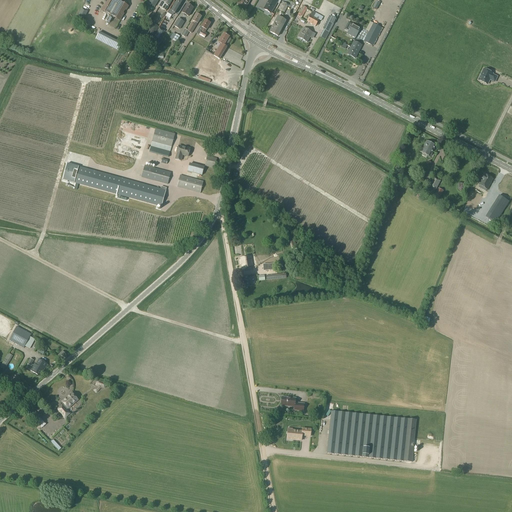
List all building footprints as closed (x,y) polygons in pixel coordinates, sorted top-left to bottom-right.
[(106,4),(102,11),(119,21),(123,14),(122,13),(124,10),(125,11),(127,7),(122,4),(122,2),(118,0),(108,0),(108,1),(109,1),(107,4),(106,4)] [(161,2),(158,7),(166,11),(172,0),(166,0),(164,3),(161,2)] [(170,11),(168,14),(171,16),(173,13),(176,14),(183,2),(179,0),(177,0),(175,4),(175,3),(173,7),(171,11),(170,11)] [(247,0),(240,0),(237,6),(245,10),(250,1),(247,0)] [(269,0),(264,10),(271,14),(277,3),(273,0),(272,0),(269,0)] [(282,2),(277,11),(282,14),(284,13),(288,5),(282,2)] [(187,4),(182,13),(184,14),(183,16),(185,17),(186,16),(188,17),(194,9),(187,4)] [(303,6),(298,15),(302,18),(305,12),(307,8),(303,6)] [(312,12),(307,22),(315,27),(319,20),(320,21),(323,17),(312,12)] [(196,14),(192,21),(194,22),(197,24),(201,17),(196,14)] [(327,22),(323,30),(324,30),(327,32),(329,33),(334,24),(336,21),(336,20),(329,16),(327,22)] [(278,17),(270,33),(278,37),(286,21),(278,17)] [(178,19),(173,27),(179,30),(184,22),(178,19)] [(201,28),(206,31),(207,31),(211,24),(205,21),(201,27),(201,28)] [(187,31),(189,33),(192,34),(197,24),(194,22),(193,25),(191,24),(187,31)] [(153,24),(146,36),(152,39),(159,27),(153,24)] [(352,24),(347,34),(355,38),(360,28),(352,24)] [(372,46),(382,28),(373,24),(363,42),(372,46)] [(200,26),(196,34),(204,39),(207,35),(205,33),(206,31),(201,28),(201,27),(200,26)] [(132,31),(130,35),(134,37),(136,34),(138,34),(140,31),(133,28),(131,31),(132,31)] [(159,28),(153,39),(153,40),(156,42),(158,43),(165,32),(159,28)] [(303,28),(298,38),(307,43),(312,33),(303,28)] [(185,29),(181,36),(185,38),(189,33),(187,31),(185,29)] [(221,44),(213,56),(217,59),(220,60),(220,59),(227,48),(224,46),(229,38),(224,34),(218,43),(221,44)] [(125,44),(123,47),(127,49),(126,50),(130,53),(133,47),(134,47),(138,40),(134,37),(130,35),(125,44)] [(347,55),(355,59),(361,46),(354,42),(347,55)] [(484,69),(478,81),(488,86),(490,81),(495,83),(498,77),(493,74),(494,74),(492,73),(492,72),(487,70),(484,69)] [(156,129),(150,147),(170,153),(175,134),(156,129)] [(421,148),(419,151),(421,153),(430,158),(430,156),(431,156),(432,154),(435,147),(426,142),(423,149),(421,148)] [(179,146),(175,160),(181,161),(183,155),(188,157),(191,149),(179,146)] [(189,164),(187,172),(202,176),(204,168),(189,164)] [(161,190),(67,165),(63,181),(153,205),(161,207),(167,189),(161,187),(161,190)] [(145,166),(141,178),(167,185),(170,173),(145,166)] [(479,186),(478,187),(485,191),(486,189),(487,190),(490,185),(489,185),(492,180),(482,173),(479,178),(482,179),(479,185),(479,186)] [(180,175),(177,188),(200,194),(204,182),(180,175)] [(434,178),(429,187),(435,191),(440,181),(434,178)] [(439,198),(443,191),(438,189),(434,196),(439,198)] [(486,217),(485,217),(496,223),(509,202),(499,196),(486,217)] [(294,241),(289,243),(291,251),(297,249),(294,241)] [(240,261),(239,261),(240,266),(241,265),(242,270),(253,269),(251,257),(240,259),(240,261)] [(248,277),(240,278),(242,288),(250,287),(248,277)] [(17,327),(9,341),(24,349),(31,335),(17,327)] [(63,351),(56,357),(61,363),(68,357),(63,351)] [(8,354),(0,367),(5,370),(13,357),(8,354)] [(34,365),(34,366),(33,367),(30,371),(40,377),(47,365),(39,360),(36,365),(34,365)] [(95,389),(93,391),(95,394),(96,394),(98,392),(97,392),(98,391),(98,392),(101,389),(101,390),(101,389),(104,390),(107,387),(106,384),(104,383),(103,383),(100,382),(97,380),(95,387),(97,387),(97,388),(95,390),(95,389)] [(63,406),(58,410),(66,418),(70,414),(66,410),(68,408),(69,409),(78,400),(72,393),(63,402),(65,405),(64,407),(63,406)] [(281,400),(281,403),(281,404),(281,406),(295,407),(294,411),(304,412),(304,405),(295,404),(296,399),(282,397),(282,400),(281,400)] [(32,409),(27,414),(34,423),(42,416),(40,412),(37,415),(32,409)] [(331,412),(327,454),(412,463),(416,421),(331,412)] [(288,430),(287,439),(301,441),(302,436),(310,437),(311,430),(302,429),(302,432),(293,431),(293,430),(289,429),(289,431),(288,430)] [(56,452),(58,449),(50,441),(48,443),(56,452)]
